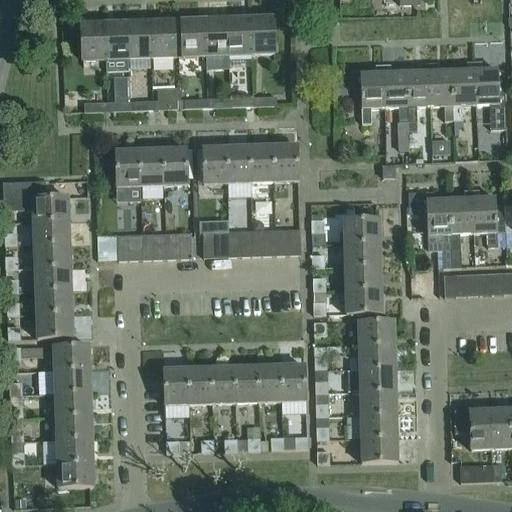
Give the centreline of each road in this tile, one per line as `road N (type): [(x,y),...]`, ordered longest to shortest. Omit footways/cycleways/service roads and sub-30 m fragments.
road 1 (residential): [(139,511),(134,284),(307,280)]
road 2 (residential): [(440,507),(435,320),(511,317)]
road 3 (residential): [(195,511),(346,502),(440,507)]
